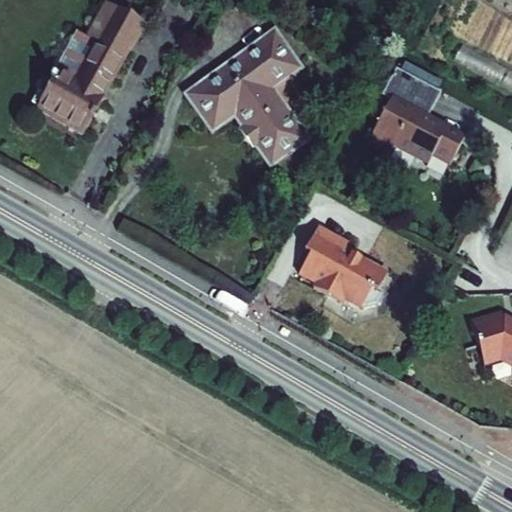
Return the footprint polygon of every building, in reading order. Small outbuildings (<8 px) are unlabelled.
[(146,33),(110,12),(93,45),(85,40),(52,101),(44,97),(33,118),(83,146),(105,105),(80,90),(87,77),(113,91),(146,33)] [(317,153),(285,100),(312,83),(289,47),(202,103),(225,141),(248,125),(280,177),(317,153)] [(483,51),(473,65),(487,75),(497,62),(483,51)] [(452,99),(408,76),(394,104),(400,106),(378,148),(402,160),(407,151),(441,170),(445,162),(462,170),(475,145),(439,125),(452,99)] [(113,91),(87,77),(80,90),(105,105),(113,91)] [(355,251),(322,234),(309,259),(313,260),(303,280),(319,289),(316,294),(344,309),(347,306),(364,316),(381,312),(386,302),(380,298),(390,279),(358,263),(355,251)] [(511,326),(509,325),(507,318),(475,327),(488,368),(505,363),(511,366),(511,326)]
